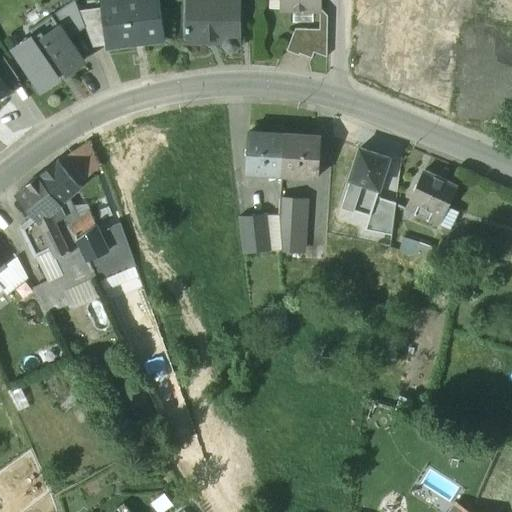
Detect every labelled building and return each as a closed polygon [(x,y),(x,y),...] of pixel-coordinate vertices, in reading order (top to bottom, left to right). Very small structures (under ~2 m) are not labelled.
[(127,0),(128,2),(102,5),(107,45),(107,47),(162,41),(157,0),(127,0)] [(205,0),(205,1),(189,1),(188,27),(187,27),(187,33),(188,33),(188,41),(205,41),(205,39),(216,39),(215,41),(224,42),(233,42),(233,0),(205,0)] [(239,14),(239,0),(233,0),(233,42),(224,42),(224,47),(229,52),(234,52),(239,47),(239,27),(244,27),(244,14),(239,14)] [(281,0),(269,0),(269,9),(281,10),(281,0)] [(281,0),(281,10),(319,10),(319,0),(281,0)] [(52,15),(69,40),(86,29),(75,1),(52,15)] [(103,8),(79,10),(86,29),(93,46),(107,45),(103,8)] [(41,91),(83,63),(69,40),(52,15),(9,43),(41,91)] [(307,30),(294,30),(286,52),(299,56),(299,55),(311,59),(313,53),(320,35),(307,34),(307,30)] [(327,35),(320,35),(313,53),(326,58),(327,35)] [(0,62),(0,101),(1,101),(0,98),(0,94),(19,81),(4,60),(0,62)] [(284,134),(248,132),(246,173),(282,176),(284,134)] [(320,136),(284,134),(282,176),(317,178),(320,136)] [(91,142),(76,153),(91,175),(100,168),(91,142)] [(76,153),(74,151),(59,163),(76,186),(91,175),(76,153)] [(388,160),(360,151),(351,180),(342,207),(354,211),(363,184),(379,190),(388,160)] [(59,163),(57,162),(38,177),(60,206),(61,205),(68,200),(80,190),(59,163)] [(456,186),(425,171),(407,211),(437,226),(456,186)] [(60,206),(38,177),(15,195),(34,218),(38,223),(48,217),(60,206)] [(363,184),(354,211),(370,216),(376,198),(379,190),(363,184)] [(396,205),(376,198),(370,216),(365,232),(392,236),(396,205)] [(305,200),(280,199),(279,216),(304,217),(305,200)] [(78,222),(68,200),(61,205),(72,227),(72,228),(78,222)] [(96,225),(90,213),(78,222),(72,228),(78,240),(96,225)] [(267,215),(239,218),(243,253),(271,250),(267,215)] [(304,217),(279,216),(282,250),(303,252),(304,217)] [(54,221),(48,217),(38,223),(51,250),(55,259),(69,251),(54,221)] [(34,218),(21,229),(35,258),(36,258),(51,250),(38,223),(34,218)] [(120,224),(107,228),(113,245),(110,246),(112,252),(117,251),(122,264),(133,260),(120,224)] [(108,252),(96,225),(78,240),(80,246),(86,261),(108,252)] [(418,245),(404,240),(400,251),(415,256),(418,245)] [(69,251),(55,259),(61,273),(86,261),(80,246),(69,251)] [(55,259),(51,250),(36,258),(47,282),(58,277),(62,275),(61,273),(55,259)] [(16,258),(5,267),(5,268),(0,272),(0,287),(2,291),(6,295),(27,279),(16,258)] [(86,261),(61,273),(62,275),(58,277),(66,292),(91,281),(95,280),(86,261)] [(47,282),(33,290),(46,315),(70,304),(72,303),(66,292),(58,277),(47,282)] [(91,281),(66,292),(72,303),(70,304),(73,310),(99,298),(91,281)] [(469,511),(457,503),(449,511),(469,511)]
